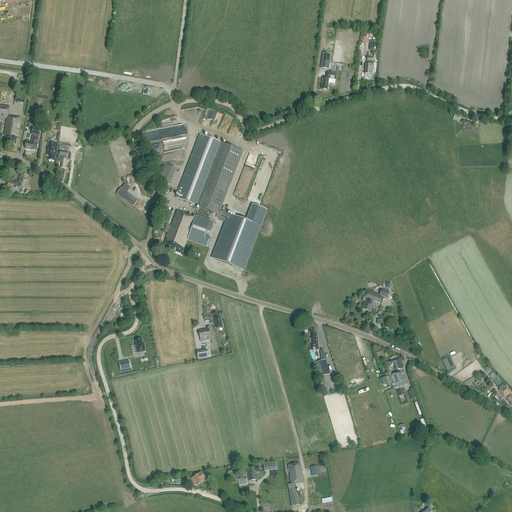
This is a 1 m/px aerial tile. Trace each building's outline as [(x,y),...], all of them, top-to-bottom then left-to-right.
[(331,55),(323,53),(321,69),(329,70),(331,55)] [(365,64),(365,73),(371,74),(371,72),(373,72),(373,64),(372,64),(373,61),(373,57),(367,57),(367,61),(368,61),(367,64),(365,64)] [(336,80),(336,74),(328,72),(327,79),(322,78),(322,82),(321,89),(327,90),(328,83),(335,84),(335,80),(336,80)] [(0,117),(1,118),(1,115),(3,115),(3,118),(7,118),(6,124),(7,125),(6,134),(4,134),(4,135),(3,135),(3,134),(0,134),(0,136),(2,137),(4,137),(3,140),(11,142),(11,144),(16,145),(17,139),(18,139),(19,130),(16,130),(17,125),(20,125),(21,118),(8,116),(9,107),(0,105),(0,117)] [(42,117),(43,111),(33,109),(32,115),(42,117)] [(31,150),(32,149),(37,150),(37,146),(38,146),(37,145),(38,143),(38,139),(39,136),(40,129),(32,128),(31,135),(32,135),(32,138),(32,137),(31,142),(26,142),(25,149),(31,150)] [(176,196),(175,198),(228,218),(212,259),(243,270),(260,227),(246,221),(220,211),(243,151),(200,134),(177,193),(180,194),(178,197),(176,196)] [(48,160),(54,161),(55,156),(56,156),(58,143),(48,142),(46,155),(49,155),(48,160)] [(152,153),(160,153),(160,144),(151,144),(152,153)] [(59,155),(61,155),(60,162),(61,162),(60,167),(65,168),(65,166),(67,166),(68,158),(66,158),(66,156),(67,152),(60,151),(59,155)] [(159,182),(169,186),(175,168),(164,165),(159,182)] [(27,189),(30,178),(28,177),(28,175),(20,173),(18,183),(16,182),(15,183),(14,184),(8,182),(7,186),(13,188),(15,189),(17,187),(17,186),(27,189)] [(117,194),(133,207),(138,200),(127,192),(130,188),(127,186),(129,183),(124,180),(122,182),(125,184),(122,188),(121,188),(117,194)] [(165,243),(164,248),(181,254),(189,234),(190,234),(188,240),(207,247),(210,238),(205,236),(209,227),(194,221),(192,227),(195,218),(176,211),(166,237),(167,238),(166,241),(165,243)] [(368,292),(366,298),(367,298),(363,309),(370,312),(374,301),(380,303),(382,296),(387,298),(389,293),(382,290),(380,295),(373,292),(369,292),(368,292)] [(211,340),(209,329),(199,331),(201,342),(211,340)] [(310,344),(309,344),(310,350),(318,349),(317,335),(315,335),(314,333),(313,329),(309,330),(309,334),(308,334),(309,339),(310,339),(310,344)] [(136,345),(135,345),(137,353),(145,351),(144,344),(143,344),(142,340),(136,341),(136,345)] [(129,359),(135,357),(132,341),(125,343),(129,359)] [(207,350),(196,352),(198,360),(208,358),(207,350)] [(450,356),(442,359),(446,371),(454,369),(450,356)] [(391,364),(388,365),(389,368),(393,366),(395,370),(396,369),(397,373),(391,375),(394,383),(396,388),(408,383),(404,371),(403,371),(402,367),(403,367),(401,361),(400,361),(399,358),(390,361),(391,364)] [(129,360),(119,362),(121,370),(130,368),(129,360)] [(329,374),(325,360),(314,363),(318,377),(329,374)] [(492,380),(499,390),(504,397),(505,396),(506,397),(508,401),(509,401),(511,405),(511,404),(511,396),(511,395),(510,394),(511,394),(511,393),(508,389),(509,389),(508,388),(507,388),(506,386),(505,386),(497,376),(492,380)] [(263,463),(264,471),(276,470),(275,462),(263,463)] [(290,473),(289,473),(291,484),(288,485),(288,489),(291,506),(300,505),(298,493),(297,494),(296,487),(295,484),(303,483),(301,471),(300,469),(299,463),(290,464),(290,465),(288,466),(288,471),(290,471),(290,473)] [(255,468),(255,467),(248,468),(248,473),(250,473),(251,480),(257,479),(256,472),(259,472),(259,468),(255,468)] [(198,474),(190,479),(193,483),(196,481),(198,484),(203,481),(202,480),(205,478),(201,472),(198,474)] [(239,486),(248,485),(247,478),(238,479),(239,486)]
